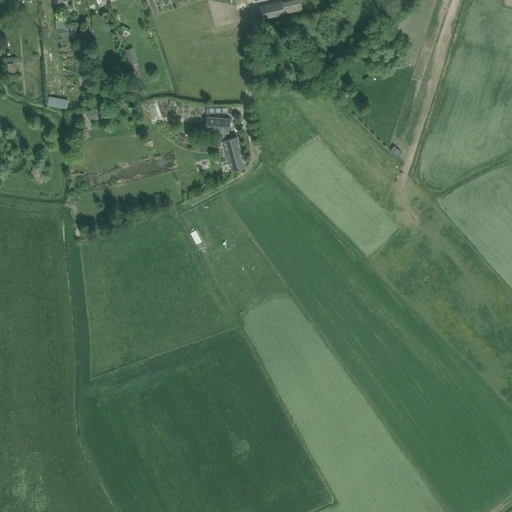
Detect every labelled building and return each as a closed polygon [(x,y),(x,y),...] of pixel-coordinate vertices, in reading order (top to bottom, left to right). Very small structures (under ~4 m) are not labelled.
[(283,1),(258,7),(261,20),(302,10),(300,0),(293,0),(283,2),(283,1)] [(361,41),(378,25),(372,19),(355,35),(361,41)] [(290,25),(280,27),(282,34),(292,32),(290,25)] [(374,49),(385,40),(379,34),(369,44),(374,49)] [(130,65),(138,63),(134,47),(126,50),(130,65)] [(369,77),(364,81),(367,85),(372,81),(369,77)] [(134,89),(127,94),(131,100),(138,95),(134,89)] [(67,108),(68,100),(50,96),(48,105),(67,108)] [(90,122),(103,118),(100,108),(87,111),(90,122)] [(206,116),(205,131),(222,133),(225,140),(230,139),(229,133),(230,118),(206,116)] [(233,170),(236,170),(246,167),(237,137),(225,140),(233,170)] [(196,230),(191,233),(200,250),(205,247),(196,230)]
